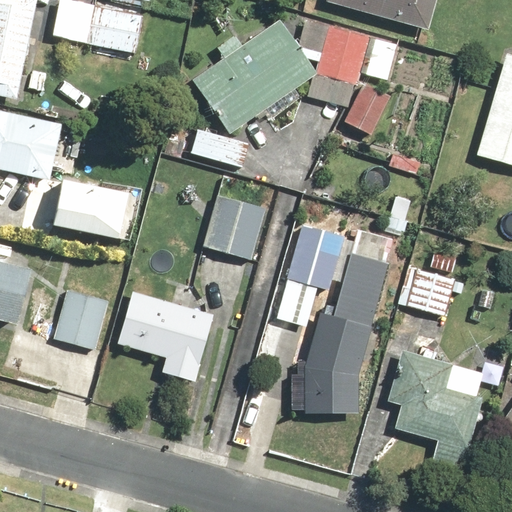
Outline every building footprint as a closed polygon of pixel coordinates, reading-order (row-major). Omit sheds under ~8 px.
[(33,5),(9,0),(0,0),(0,101),(11,104),(33,5)] [(143,15),(63,0),(53,0),(46,42),(135,58),(143,15)] [(103,0),(103,3),(162,13),(163,0),(103,0)] [(431,0),(322,0),(321,7),(421,36),(431,0)] [(292,52),(273,25),(240,48),(230,35),(208,50),(218,64),(187,86),(224,138),(307,79),(302,100),(344,110),(352,74),(386,83),(397,45),(357,34),(319,26),(301,20),(292,52)] [(511,59),(500,56),(471,161),(511,172),(511,59)] [(385,100),(359,86),(339,125),(365,138),(385,100)] [(0,175),(43,186),(57,130),(0,116),(0,175)] [(241,144),(190,131),(183,159),(234,172),(241,144)] [(422,165),(387,153),(382,167),(417,179),(422,165)] [(99,201),(45,192),(37,235),(91,245),(99,201)] [(411,201),(392,195),(382,228),(401,234),(411,201)] [(260,209),(211,197),(199,252),(248,264),(260,209)] [(324,293),(339,238),(296,227),(270,321),(300,329),(311,290),(324,293)] [(351,228),(343,256),(327,318),(313,315),(300,371),(293,371),(291,415),(348,417),(350,379),(357,353),(380,266),(387,237),(351,228)] [(455,260),(426,256),(424,272),(453,276),(455,260)] [(0,331),(8,333),(22,279),(0,273),(0,331)] [(448,284),(411,274),(402,308),(439,318),(448,284)] [(106,302),(65,290),(50,343),(91,355),(106,302)] [(125,295),(111,348),(159,360),(155,375),(188,384),(206,317),(125,295)] [(381,403),(396,407),(390,431),(431,441),(426,462),(455,470),(479,377),(393,355),(381,403)] [(511,378),(511,400),(495,425),(511,436),(511,376),(511,377),(511,378)]
